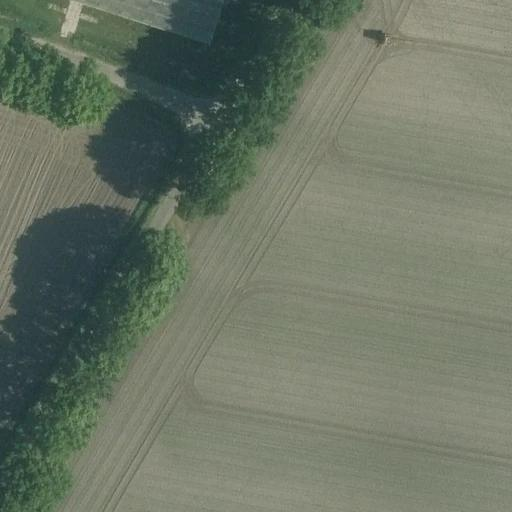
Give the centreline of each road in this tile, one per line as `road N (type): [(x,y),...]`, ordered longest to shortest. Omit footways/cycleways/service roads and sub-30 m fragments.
road 1 (unclassified): [(0,489),(217,127)]
road 2 (unclassified): [(217,127),(164,96),(0,39)]
road 3 (unclassified): [(217,127),(291,0)]
